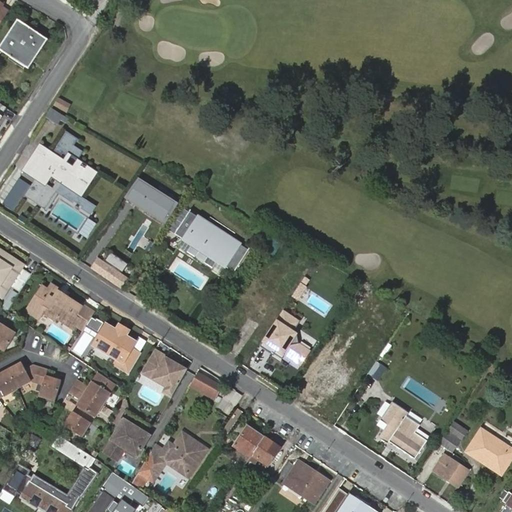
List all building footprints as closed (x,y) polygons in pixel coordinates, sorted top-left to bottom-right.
[(0,0),(0,25),(10,11),(4,6),(5,4),(0,0)] [(47,39),(22,22),(2,51),(26,67),(31,59),(47,39)] [(71,106),(58,98),(54,105),(67,112),(71,106)] [(54,106),(47,116),(60,127),(67,117),(54,106)] [(67,131),(50,157),(38,149),(24,170),(37,178),(25,196),(46,210),(63,183),(82,195),(97,173),(78,160),(84,152),(75,145),(78,139),(67,131)] [(179,204),(139,179),(126,200),(166,225),(179,204)] [(249,252),(190,212),(175,235),(235,274),(249,252)] [(121,287),(133,268),(114,255),(116,252),(107,246),(93,267),(107,278),(121,287)] [(0,292),(1,293),(8,284),(19,266),(0,253),(0,292)] [(31,275),(32,274),(19,266),(8,284),(20,292),(31,275)] [(83,330),(95,313),(82,305),(81,306),(65,296),(63,297),(58,294),(59,292),(60,290),(52,285),(49,290),(43,286),(27,311),(40,319),(44,313),(48,307),(60,315),(58,319),(74,329),(76,326),(83,330)] [(3,308),(8,311),(16,299),(11,296),(3,308)] [(56,322),(58,319),(60,315),(48,307),(44,313),(56,322)] [(300,321),(283,310),(262,343),(303,369),(314,353),(299,343),(299,334),(294,331),(300,321)] [(100,330),(103,323),(93,319),(90,326),(100,330)] [(94,343),(117,358),(122,362),(119,366),(128,372),(141,353),(132,348),(137,341),(126,335),(118,329),(108,322),(94,343)] [(122,324),(118,329),(126,335),(130,329),(122,324)] [(0,328),(0,349),(5,353),(15,335),(1,327),(0,328)] [(167,358),(155,350),(142,372),(167,387),(163,392),(171,397),(187,370),(166,359),(167,358)] [(335,399),(352,372),(325,356),(309,383),(335,399)] [(122,362),(117,358),(114,363),(119,366),(122,362)] [(12,368),(7,371),(18,389),(32,380),(37,382),(41,367),(33,365),(26,369),(22,362),(17,365),(16,369),(12,368)] [(379,364),(372,376),(378,380),(386,368),(379,364)] [(41,367),(37,382),(44,384),(41,395),(57,400),(63,380),(57,378),(54,380),(52,377),(47,375),(48,369),(41,367)] [(18,389),(7,371),(0,375),(0,376),(0,397),(4,396),(4,397),(18,389)] [(213,381),(198,372),(192,383),(216,397),(222,387),(213,381)] [(112,393),(96,384),(93,387),(90,388),(78,380),(74,387),(104,406),(112,393)] [(216,397),(192,383),(190,386),(214,400),(216,397)] [(96,419),(104,406),(74,387),(70,394),(82,401),(82,405),(80,409),(93,417),(96,419)] [(227,415),(241,395),(230,387),(216,407),(227,415)] [(401,450),(408,455),(415,459),(427,441),(415,432),(420,425),(406,416),(408,413),(392,402),(380,421),(387,425),(379,438),(388,444),(389,442),(401,450)] [(89,423),(93,417),(80,409),(76,415),(74,413),(71,418),(72,421),(69,422),(65,427),(83,439),(92,424),(89,423)] [(124,420),(104,452),(110,455),(114,448),(120,452),(123,446),(137,454),(149,435),(124,420)] [(439,444),(452,452),(460,441),(467,431),(454,422),(439,444)] [(240,438),(235,445),(240,449),(233,460),(244,467),(251,457),(253,454),(265,437),(248,426),(240,438)] [(484,457),(505,470),(511,458),(511,448),(481,429),(466,452),(481,462),(484,457)] [(27,442),(35,447),(40,438),(28,431),(19,447),(23,449),(27,442)] [(85,467),(88,470),(90,467),(95,460),(59,435),(52,445),(85,467)] [(157,460),(149,454),(148,456),(139,471),(132,483),(141,489),(149,478),(153,481),(167,462),(187,476),(205,450),(183,435),(175,447),(169,443),(164,449),(157,460)] [(280,447),(265,437),(253,454),(269,465),(280,447)] [(155,444),(149,454),(157,460),(164,449),(155,444)] [(114,448),(110,455),(118,460),(124,451),(135,458),(137,454),(123,446),(120,452),(114,448)] [(502,475),(505,470),(484,457),(481,462),(502,475)] [(440,474),(458,486),(468,470),(450,458),(440,474)] [(284,482),(315,504),(330,481),(299,460),(284,482)] [(11,485),(22,489),(30,470),(20,466),(11,485)] [(71,511),(100,473),(90,467),(88,470),(85,467),(68,495),(34,474),(20,496),(37,507),(35,511),(37,511),(71,511)] [(151,497),(113,470),(100,489),(119,503),(112,511),(134,511),(136,509),(130,504),(133,499),(144,506),(151,497)] [(508,492),(504,490),(499,497),(503,500),(508,492)] [(508,492),(503,500),(503,501),(507,504),(501,511),(511,511),(511,493),(509,491),(508,492)] [(376,511),(369,507),(361,501),(355,497),(349,494),(336,511),(376,511)]
